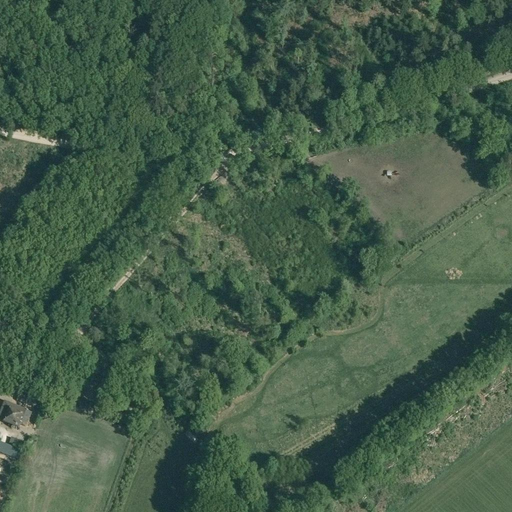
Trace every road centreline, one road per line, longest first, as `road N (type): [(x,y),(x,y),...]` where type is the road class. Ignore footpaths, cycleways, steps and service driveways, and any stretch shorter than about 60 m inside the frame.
road 1 (unclassified): [(0,131),(192,163),(511,74)]
road 2 (unknown): [(231,0),(216,159)]
